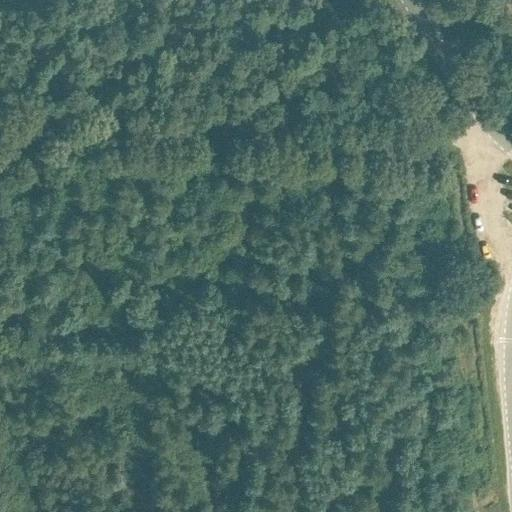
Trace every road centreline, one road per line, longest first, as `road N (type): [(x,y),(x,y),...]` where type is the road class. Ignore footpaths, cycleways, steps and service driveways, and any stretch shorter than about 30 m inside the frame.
road 1 (track): [(487,121),(445,132),(0,114)]
road 2 (unclassified): [(511,144),(473,102),(410,0)]
